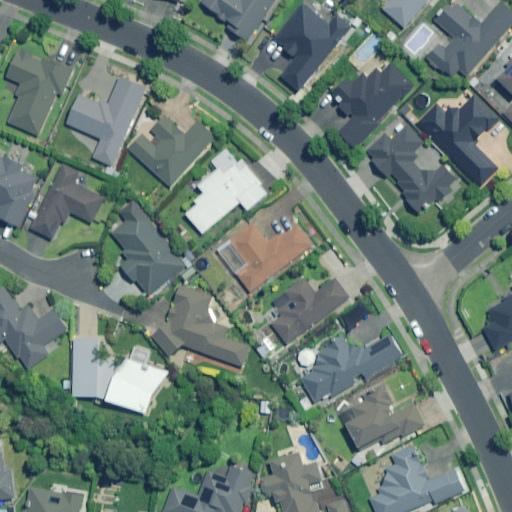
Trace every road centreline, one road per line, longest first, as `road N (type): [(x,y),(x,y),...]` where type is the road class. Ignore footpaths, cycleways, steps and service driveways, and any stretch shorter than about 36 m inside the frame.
road 1 (tertiary): [(56,0),(166,49),(255,108),(357,217),(410,291)]
road 2 (tertiary): [(410,291),(494,447),(511,498)]
road 3 (residential): [(511,205),(410,291)]
